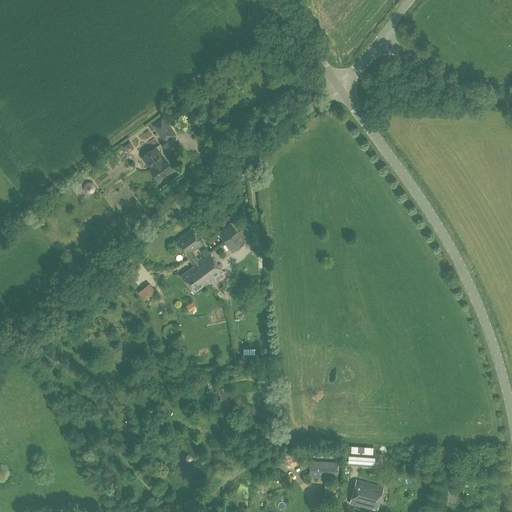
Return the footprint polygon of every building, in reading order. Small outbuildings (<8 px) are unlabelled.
[(413,43),(422,51),(427,45),(418,37),(413,43)] [(153,125),(165,142),(175,135),(163,118),(153,125)] [(129,143),(125,146),(125,148),(127,151),(129,152),(133,149),(133,147),(131,144),(129,143)] [(149,169),(157,181),(173,169),(164,158),(156,147),(141,157),(149,169)] [(216,231),(232,252),(245,242),(238,232),(230,221),(216,231)] [(238,232),(245,242),(252,236),(245,227),(238,232)] [(176,240),(193,264),(200,259),(209,253),(209,252),(198,260),(192,252),(203,244),(192,229),(176,240)] [(181,275),(193,292),(206,283),(208,284),(224,272),(209,253),(200,259),(193,264),(194,265),(181,275)] [(140,293),(148,299),(157,289),(149,282),(140,293)] [(192,302),(186,307),(189,311),(196,307),(192,302)] [(208,330),(231,326),(230,319),(207,323),(208,330)] [(176,344),(171,341),(168,346),(173,349),(176,344)] [(438,458),(459,459),(460,447),(439,446),(438,458)] [(369,454),(349,452),(348,464),(369,465),(369,454)] [(309,477),(337,479),(338,462),(309,461),(309,477)] [(349,503),(377,511),(383,487),(356,479),(349,503)]
